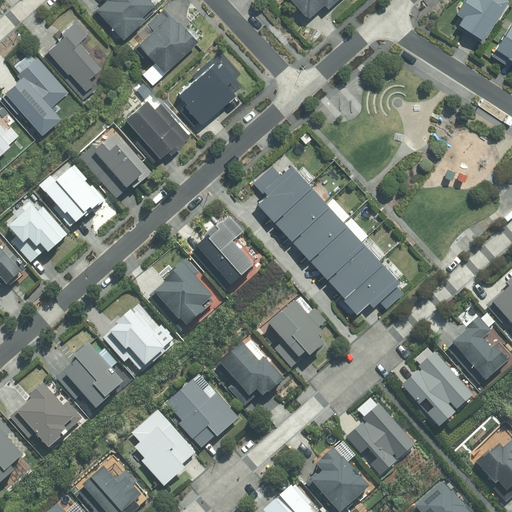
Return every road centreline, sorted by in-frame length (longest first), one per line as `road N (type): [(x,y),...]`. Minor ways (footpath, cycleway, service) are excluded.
road 1 (residential): [(195,511),(511,230)]
road 2 (residential): [(0,355),(298,89)]
road 3 (residential): [(380,17),(511,101)]
road 4 (residential): [(215,0),(298,89)]
